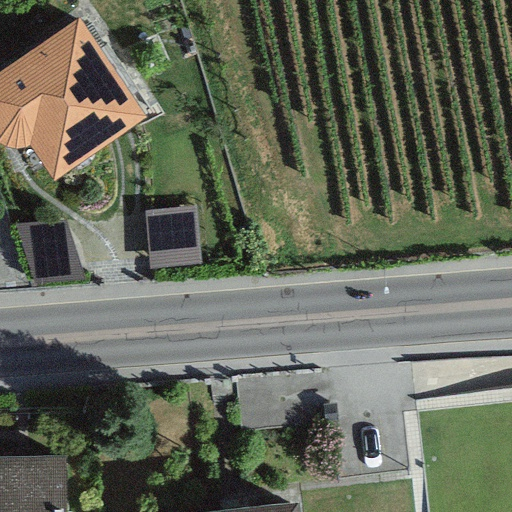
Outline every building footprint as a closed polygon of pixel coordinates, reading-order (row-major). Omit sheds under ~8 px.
[(80,4),(0,56),(0,131),(2,134),(5,138),(11,139),(15,139),(21,138),(27,135),(31,132),(53,166),(147,101),(80,4)] [(159,258),(206,255),(204,200),(156,203),(159,258)] [(35,280),(90,267),(76,208),(21,221),(35,280)] [(64,511),(62,445),(0,447),(0,511),(64,511)] [(298,511),(295,487),(166,503),(167,511),(298,511)]
